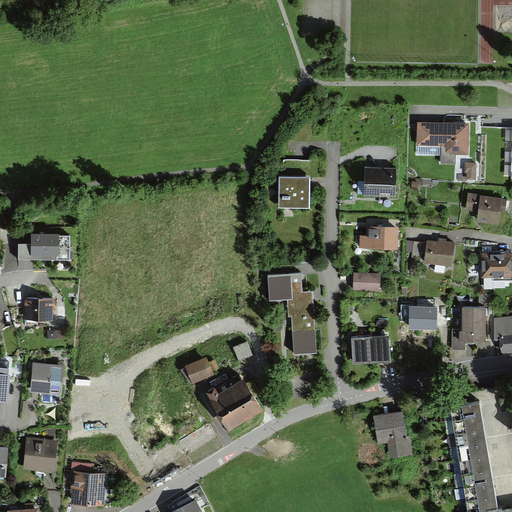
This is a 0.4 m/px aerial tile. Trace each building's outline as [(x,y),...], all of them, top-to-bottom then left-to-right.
[(467,151),(467,123),(419,123),(418,143),(449,143),(448,151),(467,151)] [(466,175),(475,175),(475,158),(466,158),(466,175)] [(366,163),(365,192),(395,193),(396,164),(366,163)] [(308,169),(278,171),(280,205),(310,203),(308,169)] [(480,218),(498,220),(501,195),(469,191),(468,206),(481,207),(480,218)] [(367,245),(395,246),(395,224),(368,223),(367,245)] [(44,252),(56,253),(57,231),(31,230),(30,259),(44,260),(44,252)] [(424,259),(451,262),(453,241),(427,237),(424,259)] [(486,280),(511,278),(511,259),(511,248),(484,250),(486,280)] [(297,271),(267,274),(269,295),(284,294),(285,315),(290,315),(293,349),(313,347),(308,290),(299,291),(297,271)] [(352,287),(378,289),(379,275),(353,273),(352,287)] [(27,319),(50,319),(50,300),(27,300),(27,319)] [(467,336),(485,337),(486,301),(462,301),(461,327),(453,327),(452,347),(467,347),(467,336)] [(412,324),(434,324),(433,304),(412,304),(412,324)] [(503,351),(511,350),(511,318),(493,319),(494,337),(501,337),(503,351)] [(368,359),(390,358),(388,337),(373,338),(373,335),(352,336),(353,357),(368,356),(368,359)] [(231,345),(239,358),(252,351),(245,337),(231,345)] [(181,365),(187,380),(211,370),(205,355),(181,365)] [(33,359),(32,386),(61,387),(62,360),(33,359)] [(207,390),(229,424),(264,402),(242,368),(207,390)] [(469,511),(511,511),(511,508),(497,511),(479,402),(452,407),(469,511)] [(386,454),(409,452),(403,406),(372,410),(376,439),(384,438),(386,454)] [(177,441),(185,454),(218,434),(210,422),(177,441)] [(132,468),(137,477),(144,473),(117,427),(105,434),(127,471),(132,468)] [(54,444),(29,441),(26,466),(51,468),(54,444)] [(73,468),(71,499),(99,501),(101,470),(73,468)] [(203,511),(196,498),(170,511),(203,511)] [(0,511),(35,511),(34,503),(0,507),(0,511)]
